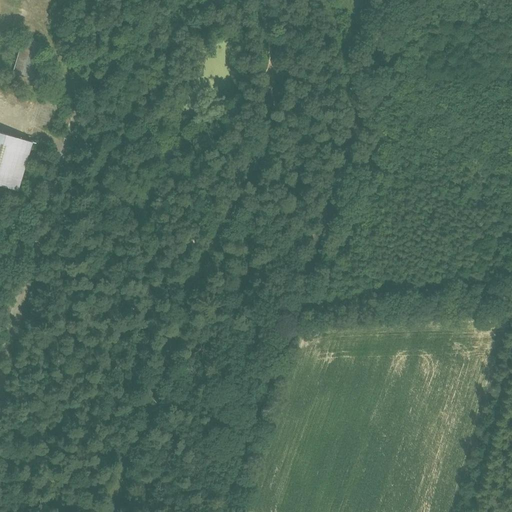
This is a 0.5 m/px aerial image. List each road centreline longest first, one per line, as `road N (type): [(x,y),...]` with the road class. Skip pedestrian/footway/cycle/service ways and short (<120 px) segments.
road 1 (track): [(109,511),(187,293),(258,147),(268,65),(255,0)]
road 2 (unclassified): [(220,511),(395,0)]
